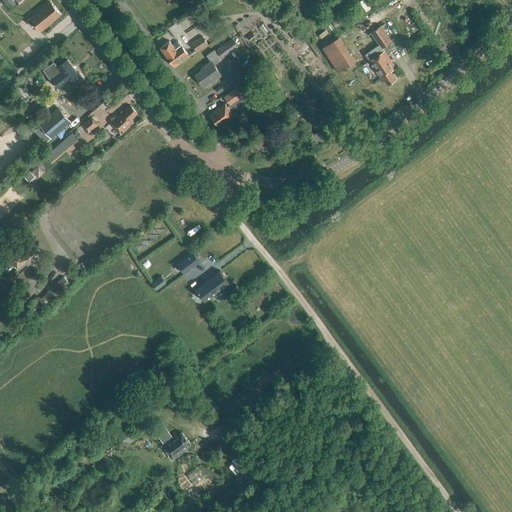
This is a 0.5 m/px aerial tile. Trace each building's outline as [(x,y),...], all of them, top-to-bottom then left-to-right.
[(2,0),(11,11),(17,6),(12,0),(2,0)] [(275,0),(273,0),(269,3),(283,23),(292,35),(297,31),(285,14),(275,0)] [(52,22),(61,14),(51,2),(31,18),(27,21),(31,27),(35,24),(42,31),(53,22),(52,22)] [(331,19),(339,25),(343,19),(336,13),(331,19)] [(381,48),(390,41),(380,26),(370,33),(381,48)] [(197,53),(208,45),(202,36),(191,44),(197,53)] [(337,38),(322,48),(339,73),(353,63),(337,38)] [(232,39),(216,50),(222,58),(238,47),(232,39)] [(175,67),(189,56),(179,43),(173,47),(169,41),(161,47),(175,67)] [(378,46),(365,55),(380,78),(382,77),(387,85),(396,79),(390,71),(395,67),(384,51),(382,52),(378,46)] [(205,68),(202,70),(195,75),(204,87),(221,75),(214,65),(220,60),(213,51),(207,56),(211,61),(204,67),(205,68)] [(59,88),(68,82),(72,88),(84,80),(79,73),(78,74),(67,60),(58,67),(54,62),(44,70),(51,80),(52,79),(59,88)] [(253,83),(261,79),(258,75),(251,79),(253,83)] [(241,86),(236,89),(224,97),(230,105),(246,94),(241,86)] [(219,127),(234,116),(225,104),(210,115),(219,127)] [(131,120),(137,114),(130,105),(116,117),(115,116),(110,120),(111,122),(110,123),(121,135),(134,123),(131,120)] [(69,123),(57,109),(39,125),(51,139),(69,123)] [(89,133),(98,124),(91,116),(82,125),(89,133)] [(79,141),(72,134),(46,156),(52,164),(79,141)] [(46,170),(39,164),(33,170),(39,177),(46,170)] [(36,178),(30,171),(24,176),(30,183),(36,178)] [(18,269),(38,252),(35,250),(37,248),(31,242),(23,249),(20,246),(8,257),(18,269)] [(177,264),(184,274),(200,262),(193,252),(177,264)] [(220,271),(196,289),(205,302),(229,283),(220,271)] [(161,275),(151,283),(156,289),(166,282),(161,275)] [(155,392),(149,396),(158,409),(165,405),(155,392)] [(162,422),(154,428),(165,443),(162,445),(172,459),(182,452),(181,451),(191,444),(182,432),(174,439),(162,422)] [(110,450),(117,443),(110,435),(102,442),(110,450)] [(195,505),(209,491),(203,486),(190,499),(195,505)] [(220,490),(216,492),(224,502),(227,499),(220,490)]
